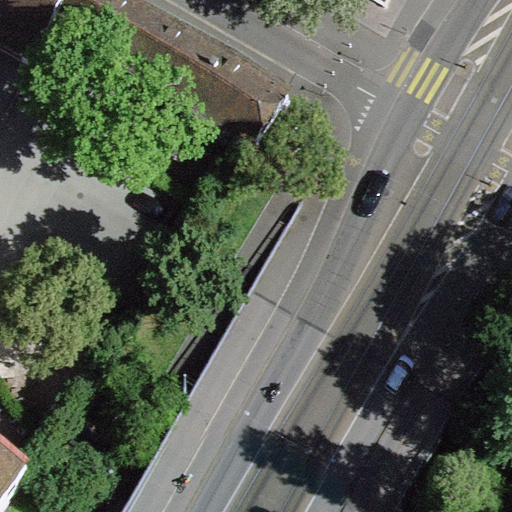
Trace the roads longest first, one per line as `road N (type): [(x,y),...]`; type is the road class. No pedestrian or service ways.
road 1 (secondary): [(483,0),(427,81),(310,325),(206,511)]
road 2 (secondary): [(323,511),(399,376),(511,203)]
